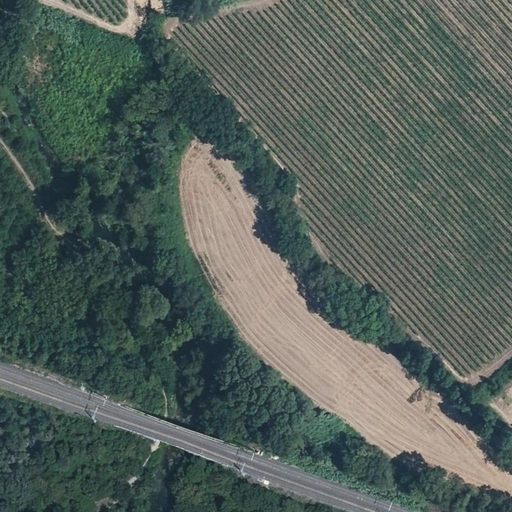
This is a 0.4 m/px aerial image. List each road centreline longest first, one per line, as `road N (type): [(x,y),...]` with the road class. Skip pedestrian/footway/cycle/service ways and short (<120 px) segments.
road 1 (track): [(511,348),(474,380),(463,379),(321,255),(282,168),(194,73),(146,0)]
road 2 (track): [(43,0),(123,33),(131,0)]
